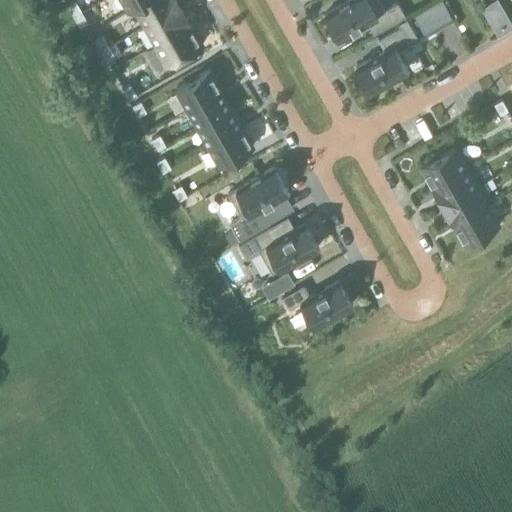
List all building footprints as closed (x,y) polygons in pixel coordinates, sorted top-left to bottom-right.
[(76,0),(68,4),(74,15),(82,11),(76,0)] [(122,0),(128,10),(145,0),(122,0)] [(146,25),(179,6),(175,0),(145,0),(128,10),(135,6),(146,25)] [(405,15),(397,1),(384,9),(379,0),(347,0),(325,13),(338,36),(367,20),(374,32),(405,15)] [(426,36),(455,20),(442,0),(438,0),(414,15),(426,36)] [(156,43),(190,24),(179,6),(146,25),(156,43)] [(88,22),(82,11),(74,15),(80,26),(88,22)] [(167,63),(201,44),(190,24),(156,43),(167,63)] [(407,68),(394,45),(406,38),(399,27),(378,39),(385,50),(356,67),(369,90),(372,88),(374,92),(389,84),(387,80),(407,68)] [(103,34),(95,39),(101,49),(109,45),(103,34)] [(115,56),(109,45),(101,49),(108,60),(115,56)] [(187,108),(221,89),(209,69),(176,88),(187,108)] [(131,83),(123,88),(129,98),(137,94),(131,83)] [(197,126),(231,107),(221,89),(187,108),(197,126)] [(500,114),(508,110),(502,99),(494,103),(500,114)] [(140,100),(133,104),(139,115),(147,111),(140,100)] [(242,126),(231,107),(197,126),(208,145),(242,126)] [(219,165),(253,146),(242,126),(208,145),(219,165)] [(158,149),(166,145),(159,134),(152,138),(158,149)] [(466,166),(455,147),(421,166),(433,186),(466,166)] [(163,171),(171,167),(164,156),(157,160),(163,171)] [(242,216),(288,190),(275,166),(228,193),(242,216)] [(444,205),(477,185),(466,166),(433,186),(444,205)] [(187,195),(181,184),(173,188),(179,199),(187,195)] [(488,204),(477,185),(444,205),(454,223),(488,204)] [(465,243),(499,224),(488,204),(454,223),(465,243)] [(272,272),(318,245),(305,222),(276,238),(269,226),(238,243),(246,257),(259,250),(272,272)] [(293,283),(287,272),(279,277),(286,287),(293,283)] [(353,303),(339,279),(310,296),(303,284),(282,297),(289,309),(301,302),(314,325),(353,303)]
